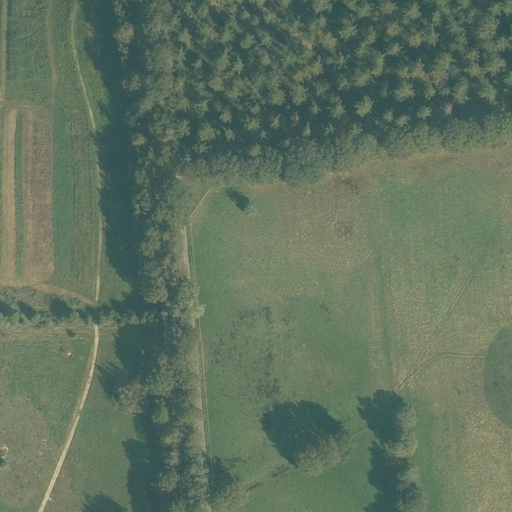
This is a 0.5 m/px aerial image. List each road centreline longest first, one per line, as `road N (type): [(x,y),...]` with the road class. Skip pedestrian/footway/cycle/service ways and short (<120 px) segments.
road 1 (track): [(511,132),(178,183)]
road 2 (track): [(178,183),(206,511)]
road 3 (track): [(151,187),(137,0)]
road 4 (track): [(163,0),(178,183)]
road 5 (track): [(184,511),(165,329)]
road 6 (track): [(165,329),(151,187)]
